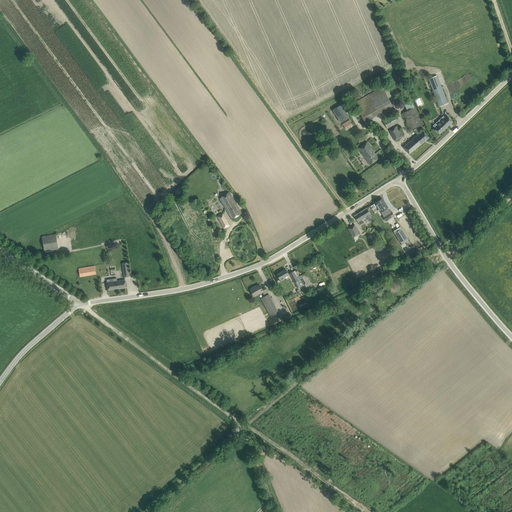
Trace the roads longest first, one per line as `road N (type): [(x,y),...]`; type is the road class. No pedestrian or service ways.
road 1 (unclassified): [(78,304),(176,290),(257,265),(399,178)]
road 2 (track): [(245,424),(444,255)]
road 3 (track): [(245,424),(78,304)]
road 4 (unclassified): [(511,337),(456,273),(399,178)]
road 5 (unclassified): [(399,178),(511,74)]
road 6 (track): [(245,424),(368,511)]
road 7 (track): [(143,511),(245,424)]
road 8 (track): [(347,211),(279,112)]
